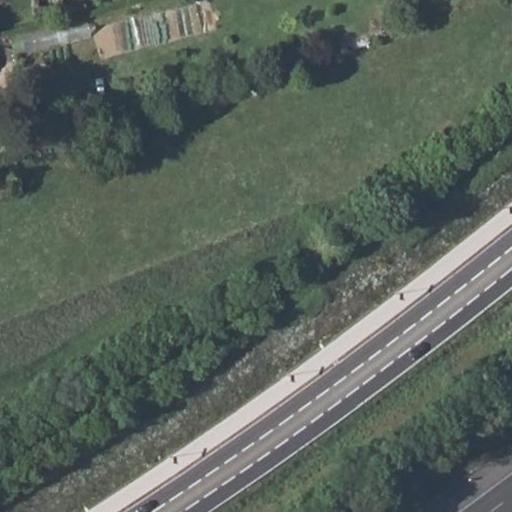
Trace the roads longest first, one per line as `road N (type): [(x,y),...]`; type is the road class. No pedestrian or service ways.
road 1 (secondary): [(511,237),(343,369),(138,511)]
road 2 (secondary): [(174,511),(511,260)]
